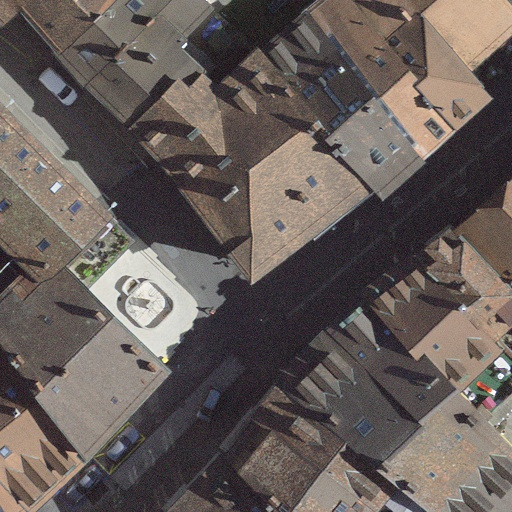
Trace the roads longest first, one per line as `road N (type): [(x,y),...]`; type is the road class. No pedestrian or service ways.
road 1 (residential): [(0,61),(128,196),(251,366)]
road 2 (tertiary): [(511,123),(251,366)]
road 3 (tertiary): [(251,366),(118,511)]
